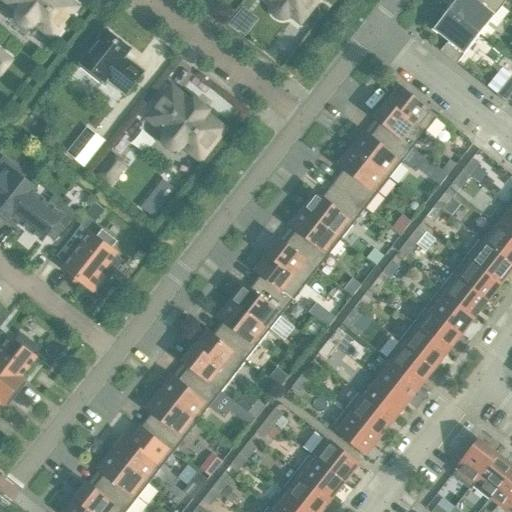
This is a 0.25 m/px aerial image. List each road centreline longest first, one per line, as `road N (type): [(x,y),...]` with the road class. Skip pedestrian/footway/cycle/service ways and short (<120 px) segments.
road 1 (residential): [(117,355),(298,123)]
road 2 (residential): [(298,123),(139,0)]
road 3 (residential): [(0,500),(117,355)]
road 4 (residential): [(511,148),(368,34)]
road 5 (residential): [(374,511),(447,413),(484,386)]
road 6 (residential): [(0,265),(117,355)]
